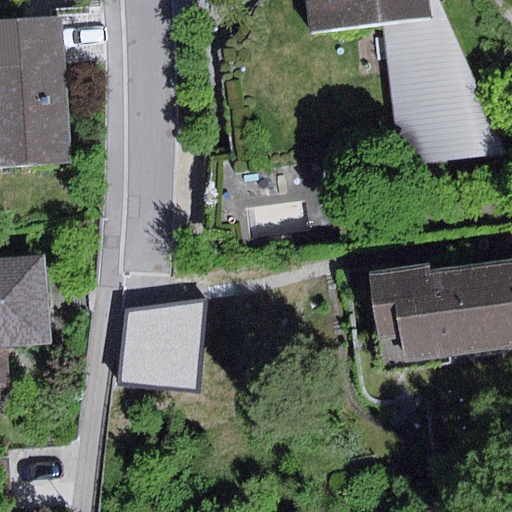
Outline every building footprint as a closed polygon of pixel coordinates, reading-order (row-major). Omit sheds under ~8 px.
[(307,0),(311,28),(385,18),(424,13),(422,0),(307,0)] [(422,0),(424,13),(385,18),(401,164),(507,152),(438,0),(422,0)] [(0,167),(69,163),(61,19),(0,22),(0,167)] [(43,256),(0,259),(0,389),(8,389),(5,348),(49,345),(43,256)] [(511,259),(372,279),(384,369),(511,351),(511,259)] [(8,459),(0,459),(0,490),(11,490),(8,459)]
